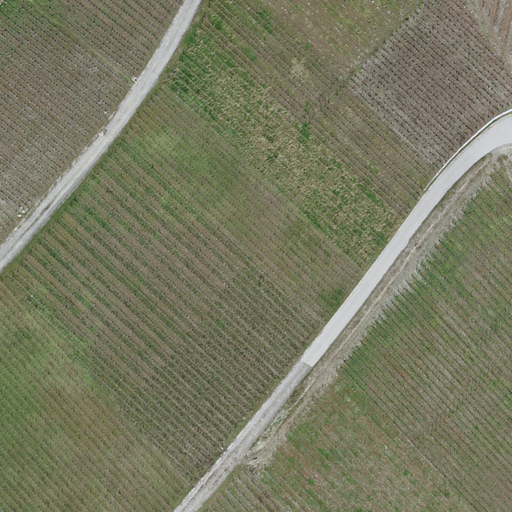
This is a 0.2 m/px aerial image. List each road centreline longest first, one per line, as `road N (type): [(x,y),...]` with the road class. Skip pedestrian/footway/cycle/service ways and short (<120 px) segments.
road 1 (unclassified): [(511,137),(483,147),(448,178),(181,511)]
road 2 (unclassified): [(0,258),(146,78),(190,0)]
